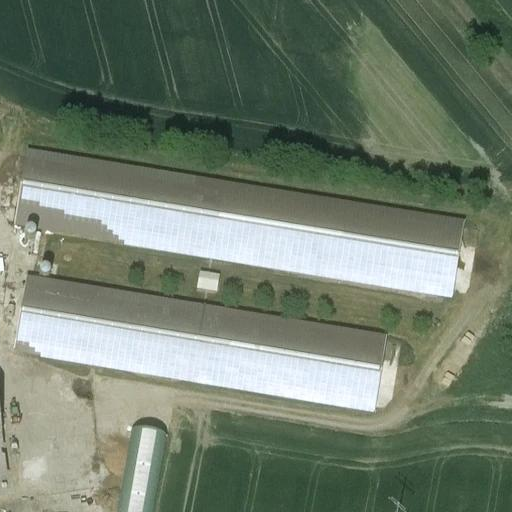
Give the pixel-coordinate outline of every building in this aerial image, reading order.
[(472,210),(37,139),(24,218),(459,289),(472,210)] [(389,326),(37,266),(24,343),(376,403),(389,326)] [(0,366),(0,471),(11,471),(0,366)] [(131,431),(121,511),(154,511),(164,435),(131,431)] [(117,511),(123,482),(101,479),(95,511),(117,511)] [(90,511),(93,496),(77,494),(73,511),(90,511)]
